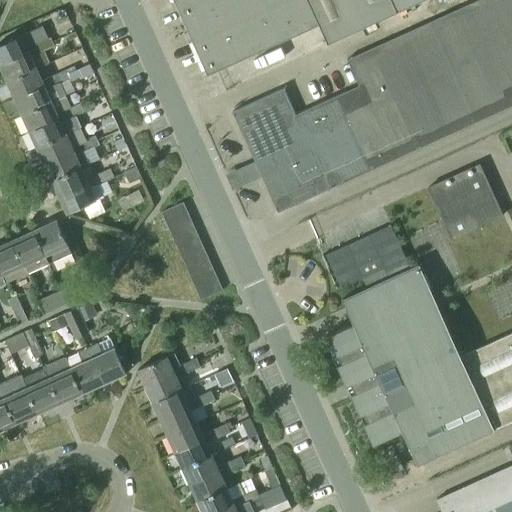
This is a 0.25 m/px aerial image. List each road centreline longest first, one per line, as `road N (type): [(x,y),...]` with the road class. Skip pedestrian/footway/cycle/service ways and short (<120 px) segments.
road 1 (residential): [(355,511),(123,0)]
road 2 (unknown): [(243,263),(476,150),(496,154),(511,183)]
road 3 (unknown): [(511,112),(234,243)]
road 4 (residential): [(119,511),(122,481),(110,462),(86,457),(0,475)]
